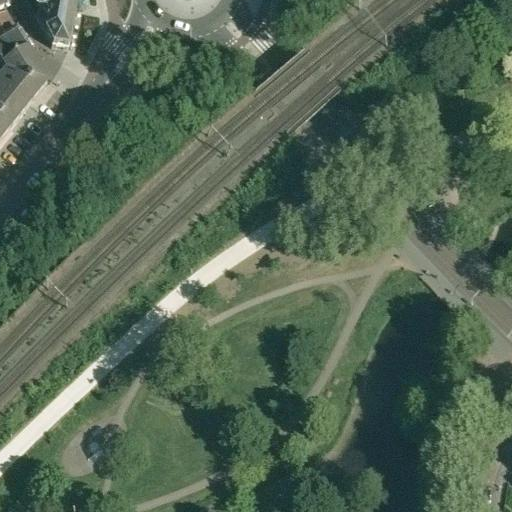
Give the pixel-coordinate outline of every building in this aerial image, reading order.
[(75,0),(30,0),(30,3),(36,4),(34,14),(46,16),(43,36),(51,51),(66,53),(75,0)] [(0,18),(0,40),(14,32),(4,16),(0,18)] [(25,50),(14,32),(0,40),(0,71),(1,71),(24,54),(25,53),(25,52),(25,51),(25,50)] [(0,125),(8,133),(25,112),(45,88),(24,54),(1,71),(6,78),(0,84),(0,125)] [(118,122),(127,129),(137,115),(129,109),(118,122)] [(0,143),(8,133),(0,125),(0,143)] [(104,154),(97,146),(83,158),(91,166),(104,154)]
